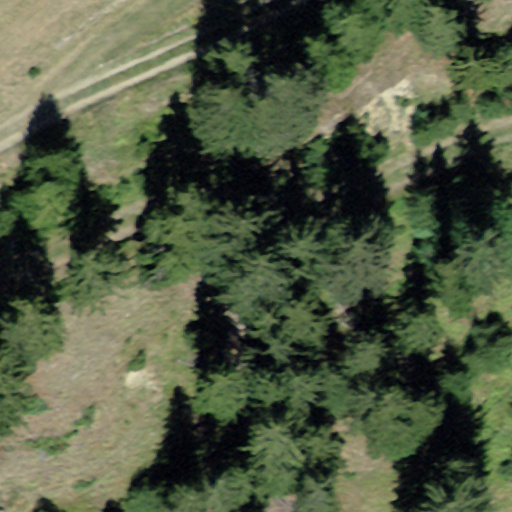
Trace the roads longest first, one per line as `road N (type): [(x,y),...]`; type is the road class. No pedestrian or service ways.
road 1 (track): [(0,259),(85,243),(218,189),(325,203),(511,129)]
road 2 (track): [(286,0),(90,87),(0,139)]
